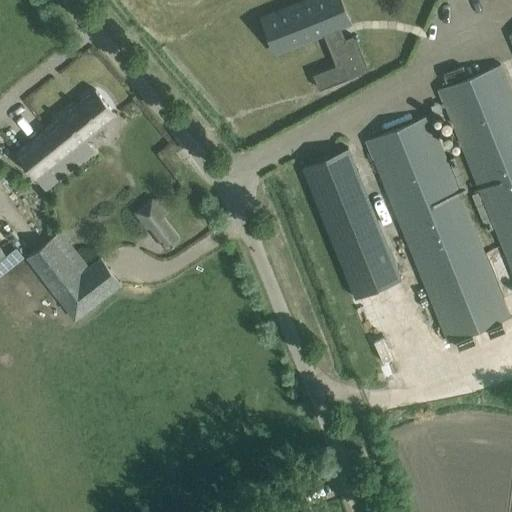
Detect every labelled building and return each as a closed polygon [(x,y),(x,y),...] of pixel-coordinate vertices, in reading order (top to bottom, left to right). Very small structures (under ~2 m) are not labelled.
[(339,0),(307,0),(264,18),(273,41),(277,40),(280,48),(277,49),(277,50),(326,30),(332,43),(328,45),(336,65),(340,63),(347,78),(367,70),(353,35),(341,40),(336,27),(348,22),(339,0)] [(511,92),(500,64),(439,88),(511,270),(511,92)] [(116,114),(95,89),(16,153),(46,189),(95,149),(86,138),(116,114)] [(448,342),(509,317),(428,114),(367,139),(448,342)] [(349,147),(301,166),(355,297),(402,278),(349,147)] [(166,249),(180,237),(158,210),(144,221),(166,249)] [(80,272),(52,237),(26,257),(75,321),(123,284),(101,256),(88,266),(80,272)]
